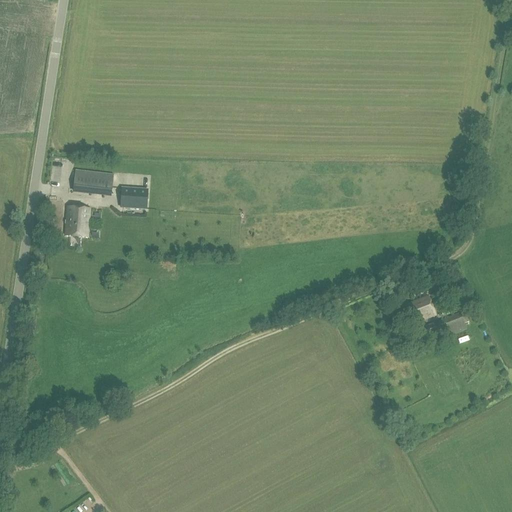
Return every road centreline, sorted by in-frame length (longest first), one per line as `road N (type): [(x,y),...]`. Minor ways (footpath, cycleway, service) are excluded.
road 1 (track): [(0,444),(46,440),(455,255),(469,227),(509,0)]
road 2 (unclassified): [(0,415),(64,0)]
